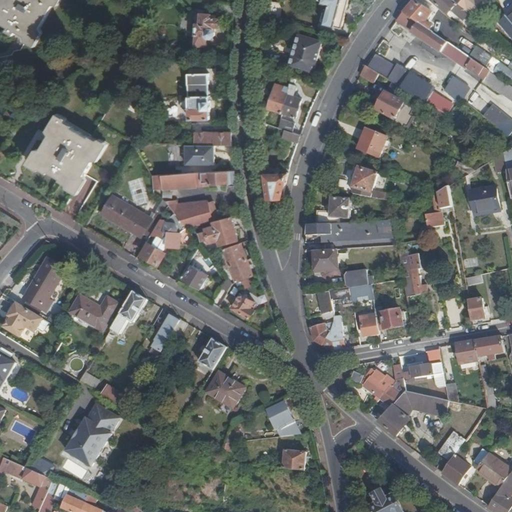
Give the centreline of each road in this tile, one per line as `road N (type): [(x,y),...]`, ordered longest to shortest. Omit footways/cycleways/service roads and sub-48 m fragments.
road 1 (residential): [(286,303),(293,213),(308,157),(361,45),(393,0)]
road 2 (residential): [(36,233),(57,229),(317,382)]
road 3 (tertiary): [(286,303),(257,212),(250,159),(251,0)]
road 4 (residential): [(317,382),(337,361),(511,326)]
road 5 (secondary): [(471,511),(373,435)]
